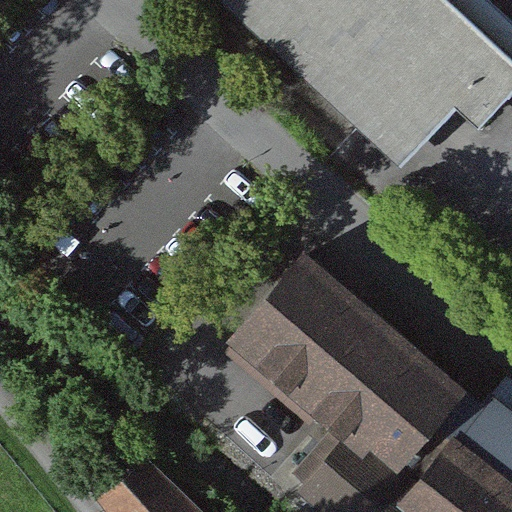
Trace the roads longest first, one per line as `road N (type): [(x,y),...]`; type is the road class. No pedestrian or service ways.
road 1 (unclassified): [(511,343),(296,180),(97,0)]
road 2 (track): [(0,409),(82,511)]
